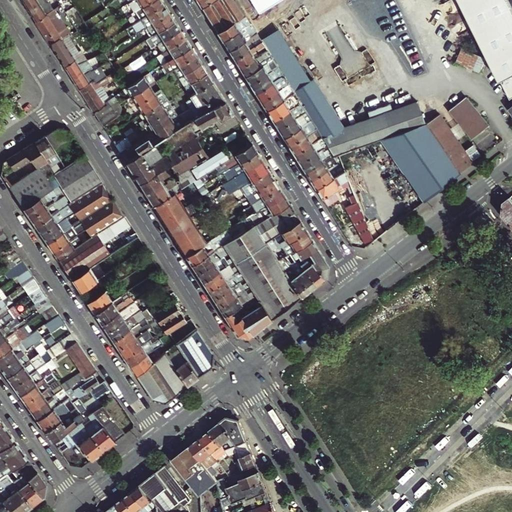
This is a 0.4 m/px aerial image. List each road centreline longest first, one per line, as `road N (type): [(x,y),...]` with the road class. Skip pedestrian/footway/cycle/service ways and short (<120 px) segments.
road 1 (residential): [(181,0),(357,284)]
road 2 (tertiary): [(241,375),(60,101)]
road 3 (residential): [(160,438),(0,200)]
road 4 (unclassified): [(511,381),(379,511)]
road 5 (tertiary): [(351,511),(256,364)]
road 6 (tertiary): [(227,386),(307,511)]
road 7 (tertiary): [(357,284),(474,195)]
road 8 (residential): [(0,394),(77,502)]
road 9 (tertiary): [(256,364),(357,284)]
